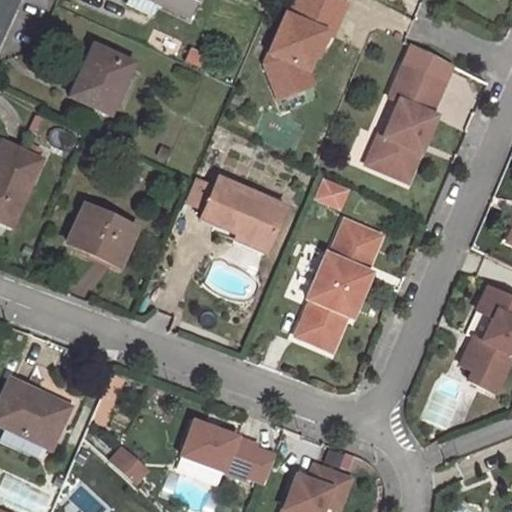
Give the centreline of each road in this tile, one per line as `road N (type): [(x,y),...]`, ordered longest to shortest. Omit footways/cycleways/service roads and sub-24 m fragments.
road 1 (residential): [(366,425),(0,295)]
road 2 (residential): [(366,425),(511,90)]
